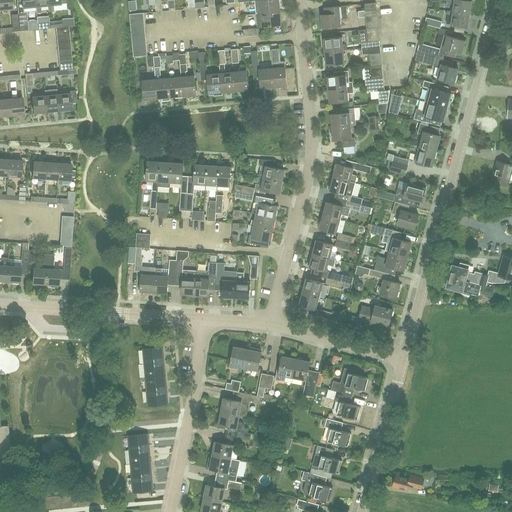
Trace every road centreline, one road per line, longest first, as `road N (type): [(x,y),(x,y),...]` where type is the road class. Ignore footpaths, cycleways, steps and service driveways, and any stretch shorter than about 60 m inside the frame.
road 1 (residential): [(401,361),(498,0)]
road 2 (residential): [(271,325),(312,160),(298,0)]
road 3 (residential): [(203,318),(0,306)]
road 4 (residential): [(171,511),(203,318)]
road 5 (residential): [(361,511),(401,361)]
road 6 (residential): [(401,361),(271,325)]
